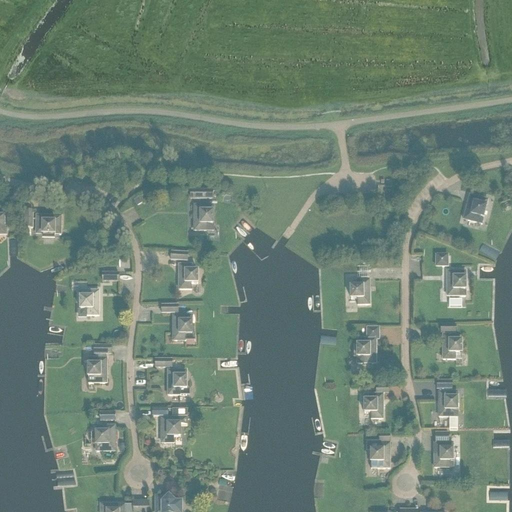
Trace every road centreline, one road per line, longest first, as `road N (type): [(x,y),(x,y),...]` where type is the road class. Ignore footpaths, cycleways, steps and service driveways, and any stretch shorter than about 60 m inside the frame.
road 1 (unclassified): [(0,179),(99,198),(132,240),(138,460)]
road 2 (unclassified): [(511,162),(447,184),(417,216),(405,250),(407,387),(417,432),(407,473)]
road 3 (unclassified): [(0,111),(37,120),(120,111),(228,126),(338,127)]
road 4 (unclassified): [(338,127),(511,102)]
road 5 (unclassified): [(284,236),(341,175),(338,127)]
